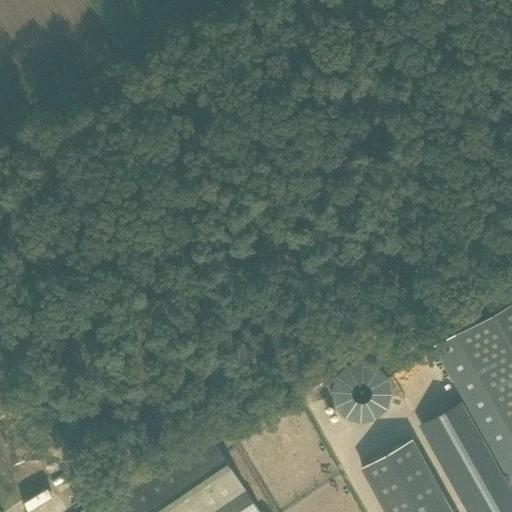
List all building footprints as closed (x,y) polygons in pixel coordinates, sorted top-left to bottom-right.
[(511,485),(511,302),(434,346),(506,475),(511,485)] [(391,412),(380,361),(327,372),(338,423),(391,412)] [(511,490),(511,485),(506,475),(503,477),(461,403),(423,425),(471,511),(511,511),(511,493),(511,491),(511,490)] [(361,467),(363,469),(386,511),(450,511),(411,439),(361,467)] [(264,511),(265,511),(263,511),(260,511),(245,490),(213,441),(107,511),(264,511)]
